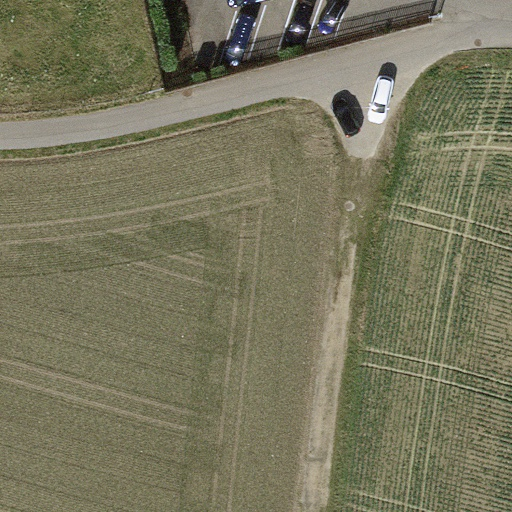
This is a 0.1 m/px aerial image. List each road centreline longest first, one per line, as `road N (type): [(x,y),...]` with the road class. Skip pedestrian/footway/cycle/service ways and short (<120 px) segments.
road 1 (residential): [(0,122),(141,106),(511,18)]
road 2 (track): [(315,511),(381,50)]
